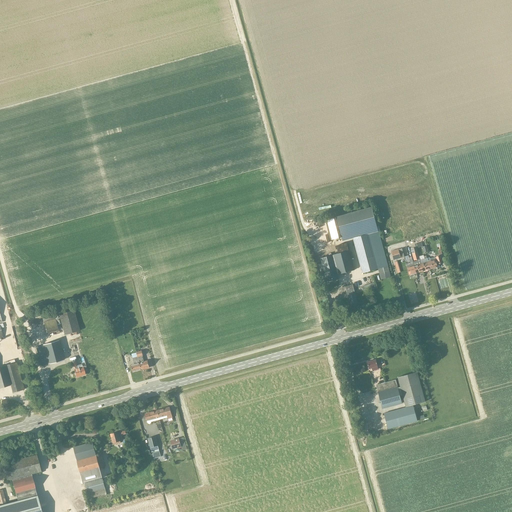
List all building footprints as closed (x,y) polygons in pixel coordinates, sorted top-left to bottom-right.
[(372,207),(336,217),(341,236),(351,233),(362,273),(379,268),(382,279),(391,277),(372,207)] [(330,233),(334,231),(332,226),(336,225),(334,219),(322,222),(324,228),(328,227),(330,233)] [(398,249),(391,251),(393,260),(400,258),(398,249)] [(333,255),(338,274),(354,270),(349,251),(333,255)] [(423,271),(420,260),(417,252),(412,253),(414,261),(417,260),(417,261),(413,262),(416,273),(423,271)] [(337,274),(338,274),(333,255),(320,258),(326,282),(339,279),(337,274)] [(423,271),(430,269),(428,262),(426,256),(423,256),(424,259),(420,260),(423,271)] [(430,261),(428,262),(430,269),(437,267),(436,264),(438,264),(442,263),(440,256),(436,257),(429,259),(430,261)] [(416,273),(413,262),(412,259),(409,260),(410,263),(406,264),(409,275),(416,273)] [(350,304),(357,302),(354,293),(353,294),(352,291),(347,292),(348,295),(350,304)] [(59,314),(64,335),(79,331),(74,310),(59,314)] [(46,334),(58,331),(58,330),(61,329),(57,314),(42,318),(46,334)] [(42,345),(36,347),(41,366),(47,364),(64,360),(59,341),(42,345)] [(147,361),(144,362),(142,356),(143,356),(141,351),(136,352),(137,357),(141,370),(149,368),(147,361)] [(132,372),(141,370),(137,357),(132,358),(134,364),(131,365),(132,372)] [(375,360),(367,362),(368,368),(371,368),(372,371),(378,369),(377,366),(380,365),(379,359),(376,360),(375,360)] [(73,370),(76,377),(84,375),(82,367),(78,368),(76,361),(72,362),(74,369),(73,370)] [(11,385),(10,385),(12,393),(24,390),(16,362),(6,365),(11,385)] [(0,387),(10,385),(11,385),(6,365),(0,367),(0,387)] [(382,409),(401,403),(399,396),(402,395),(405,407),(425,402),(417,372),(397,377),(400,387),(398,388),(395,380),(376,385),(382,409)] [(388,429),(417,421),(413,405),(384,413),(388,429)] [(167,418),(167,415),(165,409),(157,411),(159,417),(159,420),(167,418)] [(150,420),(159,417),(157,411),(145,414),(146,421),(147,421),(148,424),(151,423),(150,420)] [(118,432),(110,434),(112,443),(113,443),(120,441),(118,435),(122,434),(122,435),(126,434),(125,431),(118,433),(118,432)] [(155,436),(147,438),(150,448),(158,446),(155,436)] [(179,439),(171,441),(173,449),(181,446),(179,439)] [(81,476),(100,470),(92,442),(73,447),(81,476)] [(0,511),(40,511),(31,474),(40,471),(36,455),(3,463),(7,480),(12,479),(17,501),(6,504),(2,489),(0,490),(0,505),(0,511)] [(91,511),(154,511),(142,468),(103,480),(100,470),(81,476),(91,511)]
